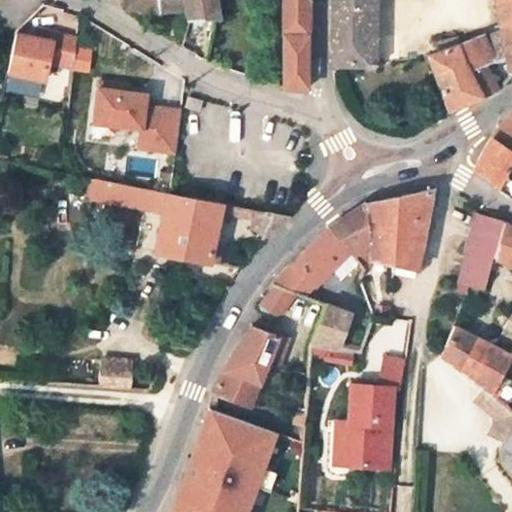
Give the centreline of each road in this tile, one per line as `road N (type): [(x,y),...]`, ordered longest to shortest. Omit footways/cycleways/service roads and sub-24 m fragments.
road 1 (tertiary): [(150,511),(199,375),(241,296),(284,237),(364,170)]
road 2 (unknown): [(484,193),(443,239),(430,355),(511,495)]
road 3 (residential): [(59,0),(217,86),(320,118)]
road 4 (unknown): [(0,369),(192,394)]
